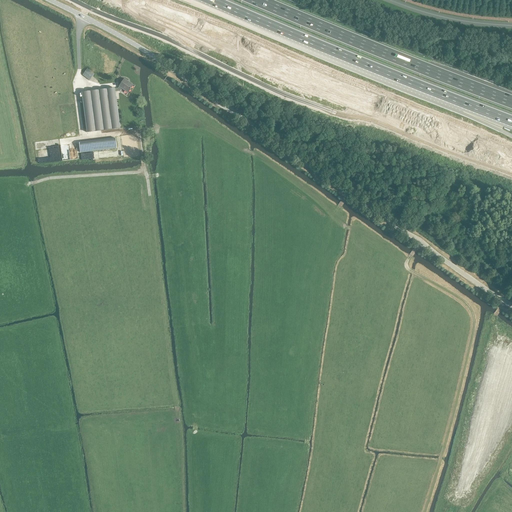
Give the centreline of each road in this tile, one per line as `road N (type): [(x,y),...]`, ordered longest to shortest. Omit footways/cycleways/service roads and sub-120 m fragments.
road 1 (tertiary): [(511,306),(177,72),(49,0)]
road 2 (track): [(147,177),(182,511)]
road 3 (track): [(424,511),(473,316),(464,301),(407,267),(420,243)]
road 4 (motorway): [(506,122),(237,0)]
road 5 (motorway): [(511,106),(245,0)]
road 6 (motorway): [(153,0),(386,101)]
road 7 (track): [(0,185),(144,171)]
road 8 (motorway): [(386,101),(511,150)]
road 9 (tertiary): [(511,25),(435,16),(388,0)]
road 10 (motorway): [(386,101),(506,122)]
